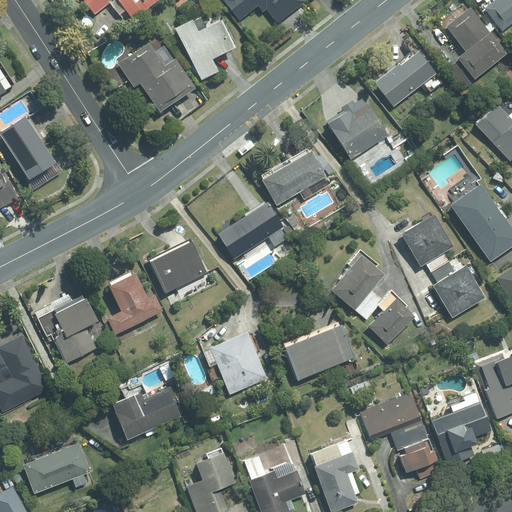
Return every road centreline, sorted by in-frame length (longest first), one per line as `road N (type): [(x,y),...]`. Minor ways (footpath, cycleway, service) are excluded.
road 1 (tertiary): [(139,194),(384,0)]
road 2 (residential): [(15,0),(139,194)]
road 3 (tertiary): [(0,266),(139,194)]
